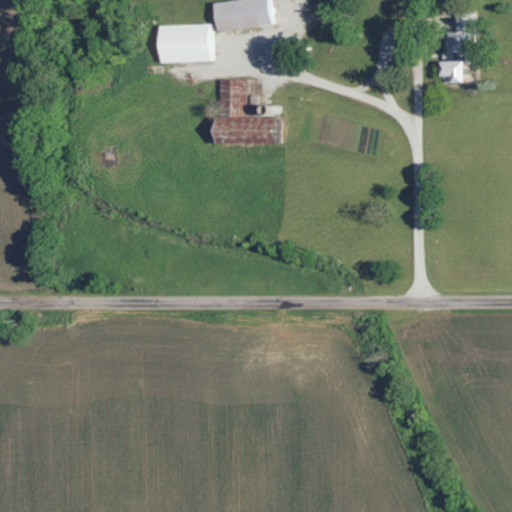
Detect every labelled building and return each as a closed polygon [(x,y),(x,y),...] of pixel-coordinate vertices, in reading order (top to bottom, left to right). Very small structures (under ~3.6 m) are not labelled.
[(220,0),(224,29),(278,22),(274,0),(220,0)] [(462,10),(480,10),(480,45),(473,45),(473,81),(449,81),(449,49),(453,49),(453,44),(451,44),(451,39),(453,39),(453,28),(462,28),(462,20),(462,10)] [(219,20),(167,22),(168,60),(220,59),(219,20)] [(215,143),(286,143),(286,114),(252,115),(252,81),(225,81),(225,115),(215,115),(215,143)] [(253,97),(253,109),(261,108),(261,97),(253,97)]
